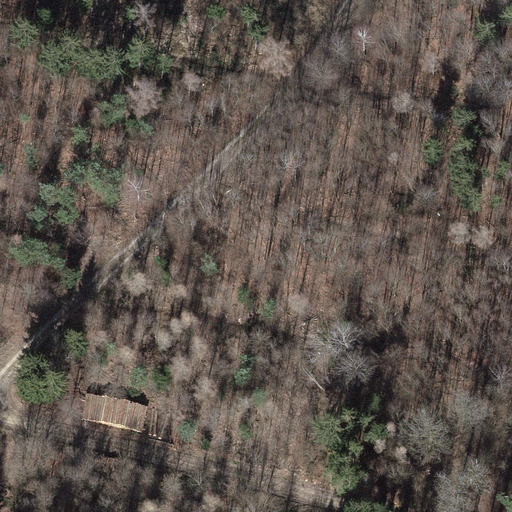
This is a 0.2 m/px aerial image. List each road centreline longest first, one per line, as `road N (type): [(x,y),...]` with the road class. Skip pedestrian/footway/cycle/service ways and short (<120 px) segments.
road 1 (track): [(0,380),(298,76),(344,0)]
road 2 (track): [(362,511),(0,420)]
